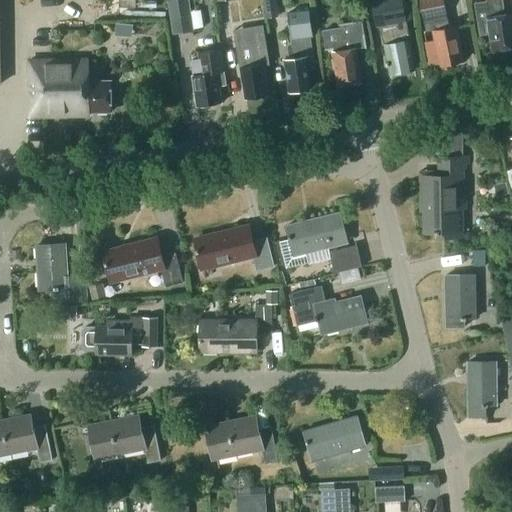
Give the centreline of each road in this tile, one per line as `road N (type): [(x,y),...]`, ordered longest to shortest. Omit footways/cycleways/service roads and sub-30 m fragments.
road 1 (residential): [(422,376),(2,379)]
road 2 (residential): [(0,219),(370,166)]
road 3 (secondary): [(0,178),(361,125)]
road 4 (residential): [(422,376),(370,166)]
road 5 (secondary): [(361,125),(511,96)]
road 6 (residential): [(458,511),(445,425),(422,376)]
